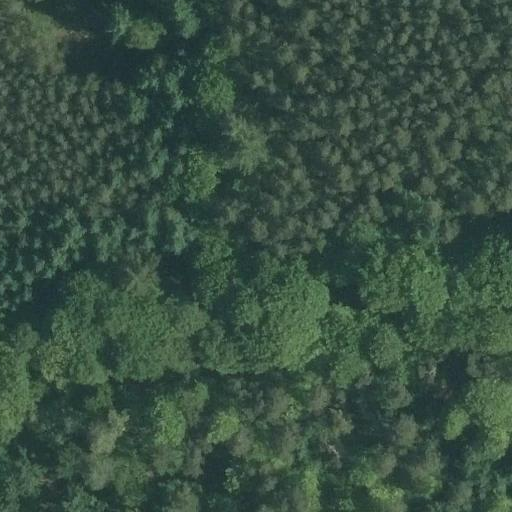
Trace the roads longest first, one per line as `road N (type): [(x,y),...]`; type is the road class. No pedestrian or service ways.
road 1 (track): [(0,341),(511,278)]
road 2 (track): [(157,511),(145,444),(161,319)]
